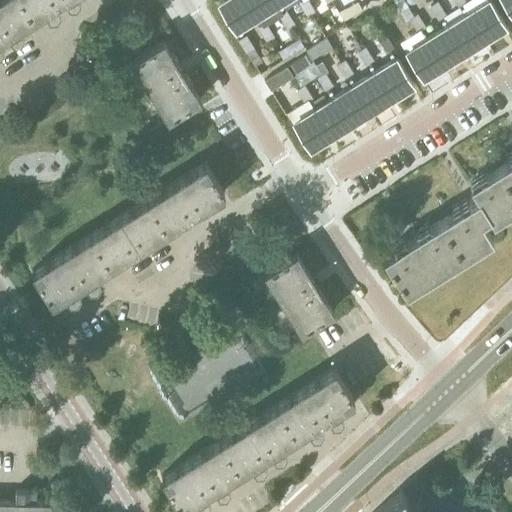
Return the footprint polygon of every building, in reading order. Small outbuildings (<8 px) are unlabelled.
[(0,0),(0,37),(60,0),(0,0)] [(256,15),(246,0),(223,0),(218,3),(234,29),(236,28),(239,34),(242,32),(238,27),(256,15)] [(258,14),(276,3),(274,0),(246,0),(256,15),(259,21),(262,20),(258,14)] [(280,0),(274,0),(276,3),(280,9),(282,7),(278,1),(280,0)] [(313,9),(307,0),(301,0),(299,1),(307,13),(313,9)] [(339,11),(344,20),(362,8),(357,0),(345,8),(345,7),(339,11)] [(408,5),(404,0),(394,0),(400,10),(408,5)] [(468,12),(484,38),(506,24),(490,0),(484,0),(485,1),(468,12)] [(511,0),(502,0),(511,14),(511,0)] [(431,6),(438,18),(445,13),(437,2),(431,6)] [(484,38),(468,12),(464,6),(462,8),(466,13),(448,25),(464,51),(484,38)] [(293,22),(286,10),(279,14),(286,26),(293,22)] [(410,19),(418,30),(424,26),(417,14),(410,19)] [(427,38),(443,63),(464,51),(448,25),(444,19),(442,20),(445,26),(427,38)] [(273,34),(265,23),(259,27),(266,38),(273,34)] [(422,77),(443,63),(427,38),(424,32),(421,33),(425,39),(406,51),(422,77)] [(379,38),(386,50),(393,46),(385,34),(379,38)] [(253,47),(246,35),(239,39),(246,51),(253,47)] [(178,64),(179,63),(171,51),(170,51),(163,39),(130,59),(167,119),(199,99),(192,86),(192,85),(184,72),(183,73),(178,64)] [(255,65),(262,60),(253,47),(246,51),(255,65)] [(359,51),(366,63),(373,59),(365,47),(359,51)] [(308,52),(286,65),(293,76),(314,63),(308,52)] [(392,96),(413,83),(397,57),(396,58),(392,52),(390,53),(393,59),(376,70),(392,96)] [(328,71),(321,60),(315,64),(321,73),(321,74),(322,75),(325,73),(328,71)] [(338,64),(346,76),(352,72),(345,60),(338,64)] [(355,83),(371,109),(392,96),(376,70),(372,64),(369,66),(373,72),(355,83)] [(264,79),(271,89),(293,76),(286,65),(264,79)] [(318,77),(325,89),(332,84),(325,73),(322,75),(318,77)] [(335,96),(351,122),(371,109),(355,83),(352,77),(349,79),(353,84),(335,96)] [(298,90),(305,101),(312,97),(304,85),(298,90)] [(315,108),(331,134),(351,122),(335,96),(331,90),(329,91),(333,97),(315,108)] [(331,134),(315,108),(311,103),(308,104),(312,110),(293,122),(309,148),(331,134)] [(384,252),(383,253),(406,289),(407,289),(406,288),(491,235),(491,236),(492,235),(481,217),(489,212),(493,218),(494,217),(493,217),(511,204),(511,157),(472,183),(471,181),(470,182),(477,194),(468,199),(469,201),(385,254),(384,252)] [(204,161),(32,269),(51,300),(224,191),(204,161)] [(296,251),(264,271),(265,273),(280,296),(279,296),(285,305),(286,305),(300,328),(301,330),(306,327),(333,310),(332,308),(331,308),(324,296),(318,300),(312,289),(317,286),(311,276),(305,279),(299,268),(304,265),(297,253),(296,251)] [(334,366),(161,475),(180,505),(181,505),(189,500),(225,477),(247,464),(283,441),(303,428),(340,405),(352,398),(334,366)] [(0,511),(48,511),(49,499),(33,499),(34,488),(15,487),(15,499),(0,498),(0,511)] [(401,490),(373,511),(418,511),(417,510),(425,504),(418,496),(410,502),(401,490)]
